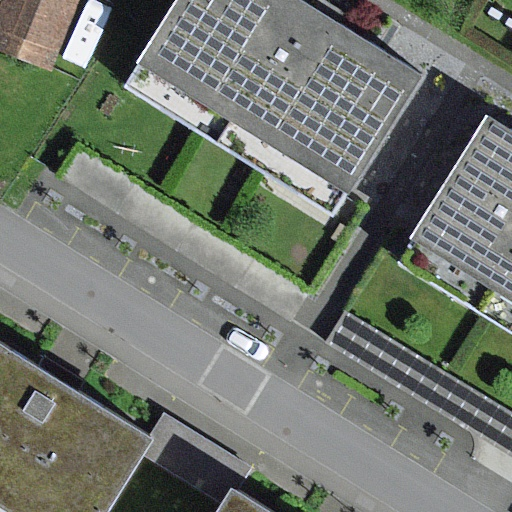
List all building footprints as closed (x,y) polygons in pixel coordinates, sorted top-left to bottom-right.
[(80,0),(0,0),(0,54),(51,74),(80,0)] [(414,80),(287,0),(176,0),(122,86),(327,216),(414,80)] [(511,141),(484,125),(395,270),(511,340),(511,141)] [(310,291),(77,145),(57,178),(291,324),(310,291)] [(511,414),(347,314),(327,346),(511,459),(511,414)] [(0,352),(0,511),(108,511),(144,458),(152,446),(146,443),(0,352)] [(253,470),(163,415),(146,443),(152,446),(144,458),(221,506),(229,494),(235,498),(253,470)] [(258,511),(235,498),(229,494),(221,506),(217,511),(258,511)]
